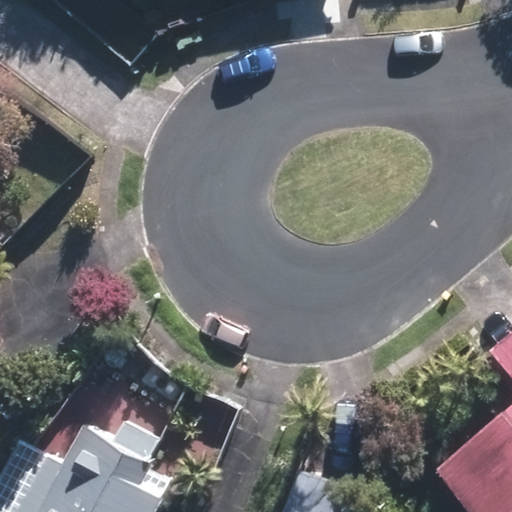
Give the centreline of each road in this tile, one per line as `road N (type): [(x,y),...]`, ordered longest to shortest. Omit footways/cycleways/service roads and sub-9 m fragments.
road 1 (residential): [(488,117),(464,205),(429,246),(384,277),(318,287),(266,271),(229,235)]
road 2 (residential): [(229,235),(230,185),(256,137),(311,105),(386,93),(488,117)]
